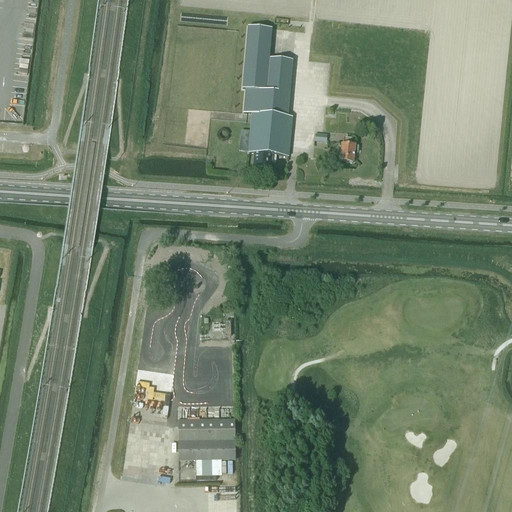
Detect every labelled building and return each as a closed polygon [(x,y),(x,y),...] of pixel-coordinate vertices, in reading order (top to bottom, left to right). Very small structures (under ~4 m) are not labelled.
[(247,28),(242,90),(245,90),(243,114),(252,115),(287,118),(292,62),(269,60),(272,30),(247,28)] [(248,149),(248,154),(254,155),(252,172),(270,174),(270,169),(272,157),(288,158),(292,118),(287,118),(252,115),(250,136),(248,149)] [(340,162),(353,164),(354,154),(357,154),(358,148),(355,147),(351,146),(351,141),(345,140),(344,146),(342,146),(340,162)] [(201,318),(193,318),(193,335),(199,335),(199,327),(201,327),(201,318)] [(235,421),(178,422),(178,462),(195,462),(215,461),(235,461),(235,421)] [(215,461),(195,462),(196,482),(216,482),(216,476),(215,461)]
